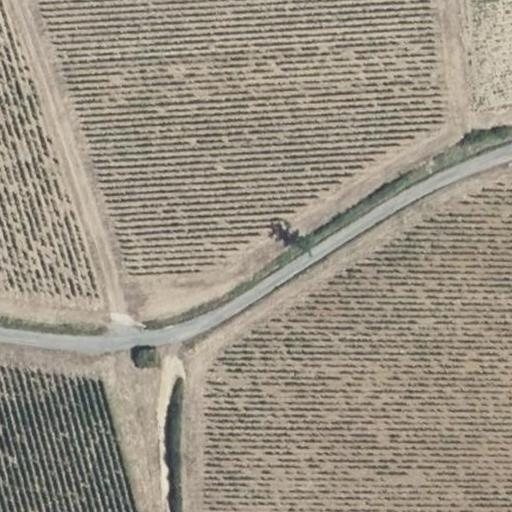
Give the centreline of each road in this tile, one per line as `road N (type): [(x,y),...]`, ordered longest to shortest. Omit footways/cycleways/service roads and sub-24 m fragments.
road 1 (unclassified): [(0,332),(70,344),(175,337),(416,190),(511,150)]
road 2 (track): [(19,0),(127,340)]
road 3 (track): [(169,511),(163,423),(175,337)]
